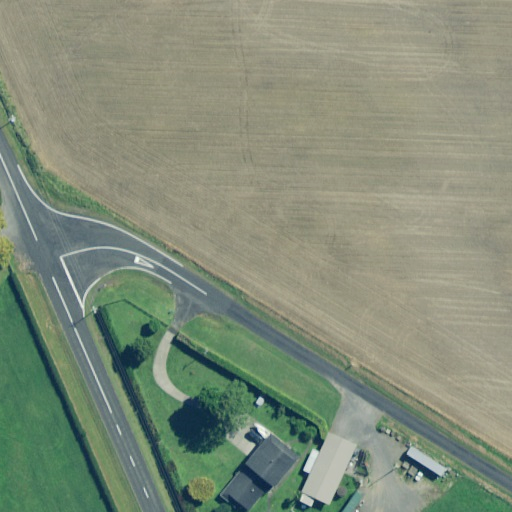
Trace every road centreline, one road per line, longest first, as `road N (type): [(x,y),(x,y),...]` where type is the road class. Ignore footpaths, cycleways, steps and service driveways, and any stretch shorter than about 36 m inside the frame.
road 1 (unclassified): [(46,265),(100,247),(155,261),(511,485)]
road 2 (unclassified): [(46,265),(153,511)]
